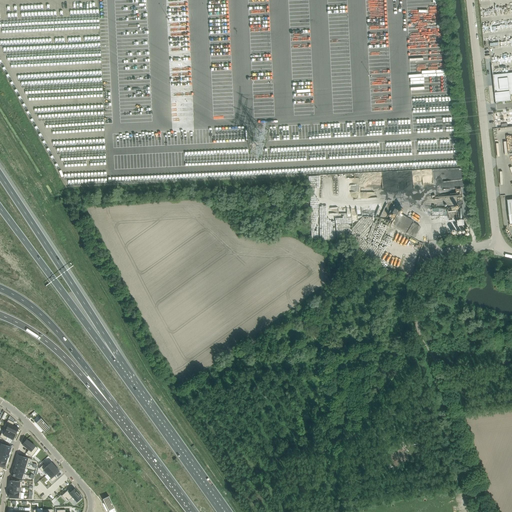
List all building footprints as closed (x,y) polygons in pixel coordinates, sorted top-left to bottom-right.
[(498,74),(493,75),(495,93),(496,102),(506,101),(511,101),(510,95),(511,94),(511,72),(508,73),(498,74)] [(424,186),(422,180),(419,181),(420,181),(415,183),(417,188),(424,186)] [(452,198),(463,197),(462,189),(458,190),(458,194),(452,194),(452,198)] [(397,215),(390,225),(406,234),(410,236),(411,235),(415,237),(421,227),(417,225),(417,224),(414,222),(398,212),(399,211),(394,208),(392,213),(397,215)] [(35,411),(29,416),(31,417),(44,432),(45,433),(50,428),(35,411)] [(6,429),(16,434),(19,429),(13,426),(14,423),(8,420),(7,423),(9,424),(6,429)] [(4,428),(0,436),(0,437),(6,440),(7,437),(13,440),(16,434),(6,429),(4,428)] [(26,439),(22,445),(29,450),(27,453),(32,457),(38,449),(26,439)] [(0,443),(0,449),(10,452),(11,447),(0,443)] [(0,449),(0,455),(8,457),(10,452),(0,449)] [(18,455),(17,460),(28,464),(30,459),(18,455)] [(17,460),(15,466),(25,469),(27,469),(28,464),(17,460)] [(44,464),(39,468),(46,476),(47,474),(56,467),(51,462),(46,466),(44,464)] [(15,466),(13,471),(23,474),(24,474),(25,469),(15,466)] [(56,467),(47,474),(51,478),(49,480),(52,483),(57,478),(55,476),(60,471),(56,467)] [(13,471),(12,476),(24,480),(25,474),(24,474),(23,474),(13,471)] [(68,490),(62,496),(67,502),(73,497),(77,502),(82,498),(74,489),(71,492),(68,490)] [(116,511),(109,496),(103,499),(103,500),(108,511),(116,511)]
